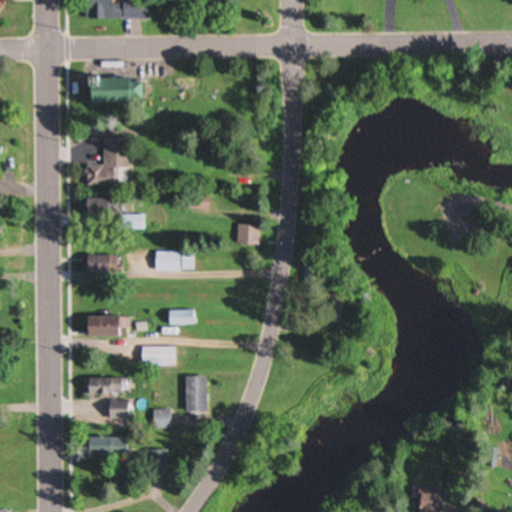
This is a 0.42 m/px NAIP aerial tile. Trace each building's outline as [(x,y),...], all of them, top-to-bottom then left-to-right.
[(107,0),(80,0),(79,5),(101,14),(107,0)] [(146,0),(120,0),(121,19),(146,19),(146,0)] [(82,104),(138,105),(139,80),(82,79),(82,104)] [(125,187),(126,141),(101,140),(101,167),(83,167),(83,186),(125,187)] [(184,211),(206,211),(206,196),(184,196),(184,211)] [(80,216),(116,216),(116,199),(80,199),(80,216)] [(143,216),(117,216),(117,231),(143,231),(143,216)] [(258,246),(258,226),(236,226),(236,246),(258,246)] [(152,272),(193,272),(193,253),(152,253),(152,272)] [(119,257),(83,257),(83,276),(119,276),(119,257)] [(324,303),(324,322),(339,322),(339,303),(324,303)] [(195,312),(166,312),(166,326),(195,326),(195,312)] [(82,319),(82,338),(119,338),(119,319),(82,319)] [(140,348),(140,368),(174,368),(174,348),(140,348)] [(205,378),(184,378),(184,413),(205,413),(205,378)] [(112,397),(112,380),(83,380),(83,397),(112,397)] [(127,419),(128,404),(107,401),(106,417),(127,419)] [(152,430),(169,430),(169,412),(152,412),(152,430)] [(83,439),(83,457),(122,457),(122,439),(83,439)] [(438,511),(439,488),(415,488),(415,511),(438,511)]
